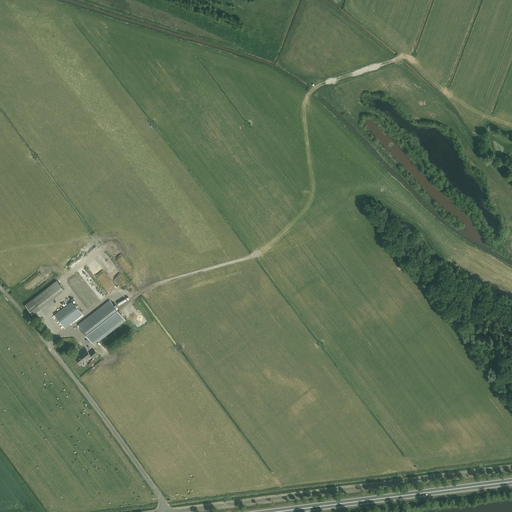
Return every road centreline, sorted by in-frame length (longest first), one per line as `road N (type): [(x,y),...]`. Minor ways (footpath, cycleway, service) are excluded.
road 1 (unclassified): [(169,511),(511,468)]
road 2 (trunk): [(274,511),(511,481)]
